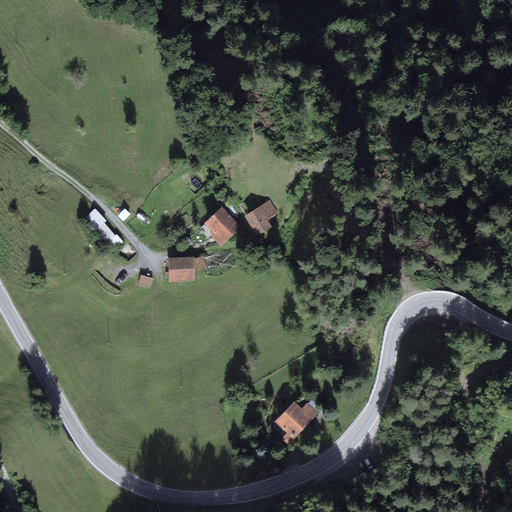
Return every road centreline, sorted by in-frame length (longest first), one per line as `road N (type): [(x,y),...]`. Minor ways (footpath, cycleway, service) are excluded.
road 1 (tertiary): [(511,332),(450,301),(412,307),(393,333),(375,406),(333,457),(253,491),(188,498),(140,486),(101,462),(0,297)]
road 2 (track): [(0,121),(151,255),(268,234),(319,166)]
road 3 (track): [(483,511),(455,389),(470,369),(511,362)]
